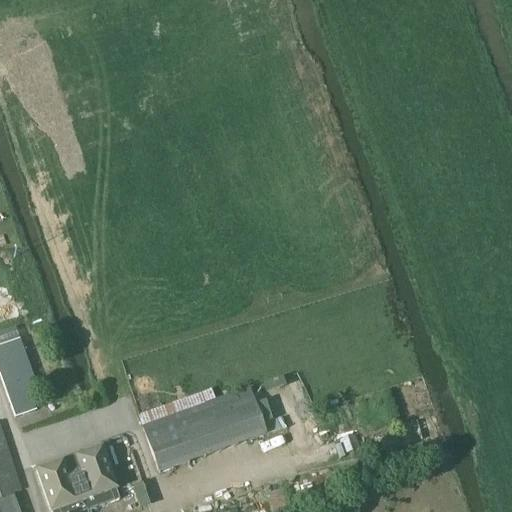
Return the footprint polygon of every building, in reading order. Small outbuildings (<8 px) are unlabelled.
[(20,341),(0,347),(0,377),(15,419),(31,413),(36,411),(26,384),(34,381),(20,341)] [(137,417),(158,475),(266,437),(249,389),(215,401),(211,391),(137,417)] [(0,511),(17,511),(12,495),(21,492),(0,430),(0,511)] [(355,437),(339,442),(344,455),(359,450),(355,437)] [(85,511),(118,500),(115,491),(118,490),(102,448),(64,462),(36,472),(50,511),(85,511)] [(341,472),(303,483),(307,498),(345,487),(341,472)] [(283,492),(266,496),(269,511),(287,511),(288,511),(283,492)]
